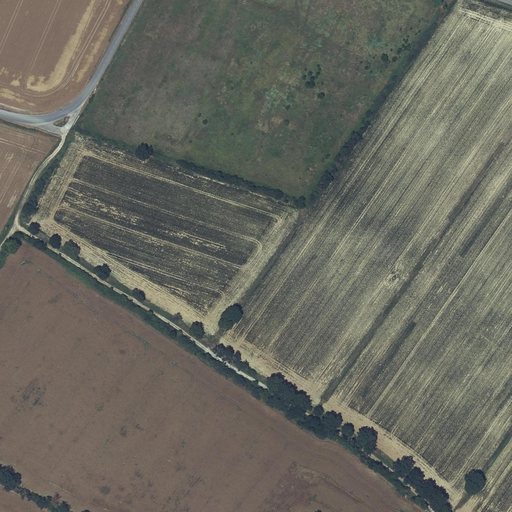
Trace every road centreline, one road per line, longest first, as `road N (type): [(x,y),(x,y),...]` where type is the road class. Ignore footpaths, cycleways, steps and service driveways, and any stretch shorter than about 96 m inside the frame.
road 1 (track): [(435,511),(360,446),(15,226)]
road 2 (tertiary): [(139,0),(75,104),(43,119),(0,113)]
